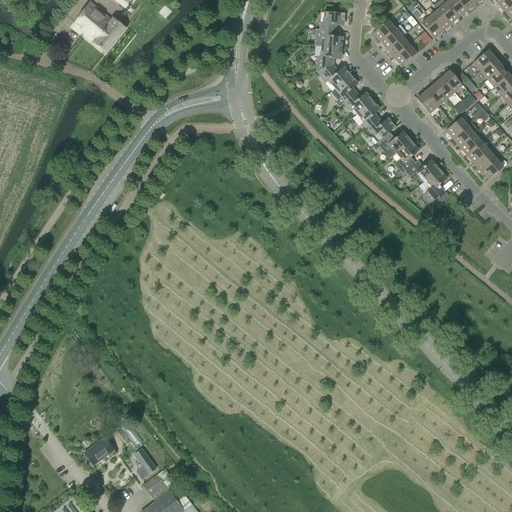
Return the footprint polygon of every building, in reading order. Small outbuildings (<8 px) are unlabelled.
[(450,0),(446,4),(448,7),(458,19),(466,12),(456,0),(450,0)] [(475,5),(470,0),(456,0),(466,12),(475,5)] [(505,13),(511,7),(511,0),(504,0),(498,5),(505,13)] [(105,54),(125,29),(112,19),(111,20),(89,3),(72,26),(105,54)] [(458,19),(448,7),(446,4),(437,11),(450,26),(458,19)] [(410,5),(407,8),(411,14),(415,11),(413,9),(410,5)] [(406,11),(402,15),(406,20),(410,17),(406,11)] [(437,11),(429,18),(442,33),(450,26),(437,11)] [(320,24),(320,30),(333,32),(333,26),(343,27),(344,15),(338,15),(323,13),(322,24),(320,24)] [(433,40),(442,33),(429,18),(421,25),(433,40)] [(380,43),(395,30),(387,21),(373,34),(380,43)] [(322,37),(321,48),(341,49),(342,38),(332,38),(333,32),(320,30),(319,37),(322,37)] [(395,30),(380,43),(387,51),(402,38),(395,30)] [(424,47),(431,41),(428,37),(420,43),(424,47)] [(394,59),(409,46),(402,38),(387,51),(394,59)] [(409,46),(394,59),(401,67),(416,55),(409,46)] [(318,58),(317,72),(330,68),(331,60),(340,60),(341,49),(321,48),(320,58),(318,58)] [(480,72),(495,60),(488,51),(473,64),(480,72)] [(495,60),(480,72),(487,80),(502,68),(495,60)] [(328,82),(334,90),(350,76),(343,68),(335,74),(330,68),(317,72),(326,83),(328,82)] [(509,76),(502,68),(487,80),(494,89),(509,76)] [(449,72),(441,79),(454,94),(462,87),(449,72)] [(356,94),(352,89),(357,85),(350,76),(334,90),(330,94),(337,102),(335,103),(339,108),(344,104),(356,94)] [(511,79),(509,76),(494,89),(501,97),(511,87),(511,79)] [(441,79),(433,86),(446,101),(454,94),(441,79)] [(433,86),(425,93),(437,108),(446,101),(433,86)] [(511,87),(501,97),(508,105),(511,101),(511,87)] [(429,115),(437,108),(425,93),(416,100),(429,115)] [(482,98),(478,93),(473,97),(478,102),(482,98)] [(350,107),(356,116),(372,102),(365,94),(359,98),(356,94),(344,104),(348,109),(350,107)] [(475,102),(472,98),(464,106),(467,109),(475,102)] [(380,111),(372,102),(356,116),(363,124),(362,125),(366,130),(378,120),(374,115),(380,111)] [(477,104),(473,108),(476,112),(472,116),(475,120),(484,112),(477,104)] [(456,113),(459,116),(467,109),(464,106),(456,113)] [(484,122),(489,117),(485,113),(480,117),(484,122)] [(382,124),(378,120),(366,130),(363,133),(368,139),(372,139),(376,144),(379,142),(388,135),(387,134),(395,128),(387,119),(382,124)] [(453,140),(467,127),(460,119),(445,131),(453,140)] [(460,148),(474,136),(467,127),(453,140),(460,148)] [(391,149),(395,155),(410,142),(403,132),(393,141),(388,135),(379,142),(376,144),(379,148),(385,155),(391,149)] [(467,156),(481,144),(474,136),(460,148),(467,156)] [(402,175),(405,173),(414,166),(408,159),(418,151),(410,142),(395,155),(400,160),(394,165),(402,175)] [(481,144),(467,156),(474,165),(488,152),(481,144)] [(481,173),(495,160),(488,152),(474,165),(481,173)] [(495,160),(481,173),(488,181),(503,169),(495,160)] [(419,178),(424,183),(439,170),(431,161),(421,170),(416,164),(414,166),(405,173),(413,183),(419,178)] [(447,180),(439,170),(424,183),(418,188),(423,193),(422,194),(431,203),(442,194),(437,188),(447,180)] [(406,189),(401,194),(406,198),(410,194),(406,189)] [(106,462),(116,454),(104,438),(97,443),(98,444),(85,454),(94,466),(104,458),(106,462)] [(142,450),(134,456),(143,468),(137,473),(142,479),(155,469),(142,450)] [(182,511),(192,505),(177,486),(165,470),(144,486),(156,502),(142,511),(182,511)]
